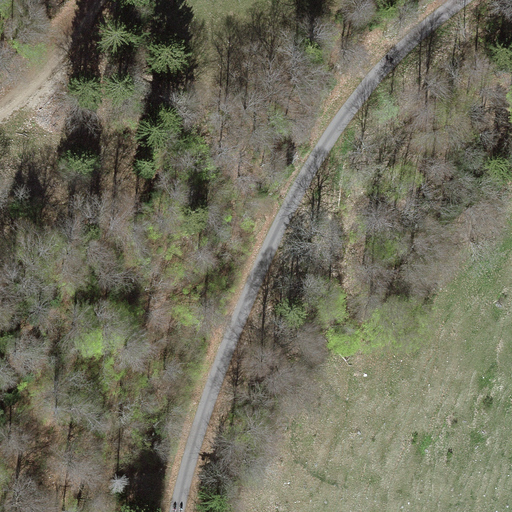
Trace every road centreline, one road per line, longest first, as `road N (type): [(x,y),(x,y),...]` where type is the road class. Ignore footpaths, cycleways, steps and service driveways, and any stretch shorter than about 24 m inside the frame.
road 1 (unclassified): [(177,511),(236,319),(307,166),(381,68),(458,0)]
road 2 (track): [(0,77),(96,0)]
